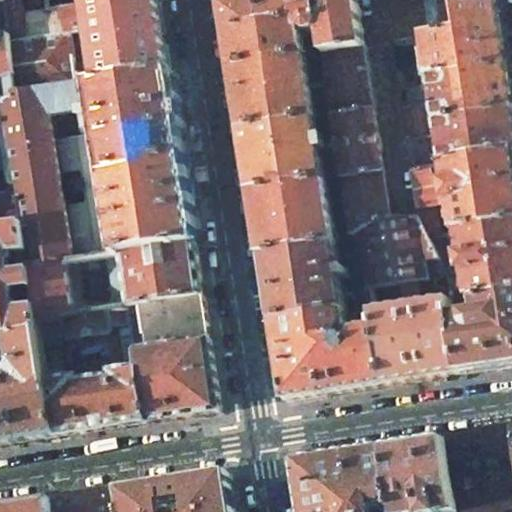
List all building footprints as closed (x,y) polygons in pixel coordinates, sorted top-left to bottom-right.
[(6,0),(0,0),(0,105),(4,105),(21,102),(13,43),(12,36),(0,37),(0,4),(7,4),(6,0)] [(6,0),(7,4),(12,36),(13,43),(73,36),(69,7),(49,10),(26,13),(24,0),(6,0)] [(94,64),(77,66),(80,88),(81,87),(81,88),(86,87),(87,86),(170,72),(158,0),(122,0),(111,2),(69,7),(73,36),(89,33),(94,64)] [(238,70),(311,60),(328,57),(368,51),(360,0),(259,0),(228,8),(238,70)] [(425,36),(431,80),(433,91),(409,95),(411,109),(403,110),(413,171),(511,154),(511,103),(496,0),(456,5),(455,0),(392,0),(386,1),(393,41),(425,36)] [(73,36),(13,43),(21,102),(4,105),(10,142),(9,143),(9,144),(56,139),(53,118),(85,113),(81,88),(81,87),(80,88),(77,66),(73,36)] [(368,51),(328,57),(338,118),(377,111),(368,51)] [(311,60),(238,70),(247,133),(321,121),(311,60)] [(170,72),(87,86),(86,87),(86,91),(93,90),(100,134),(105,170),(184,158),(170,72)] [(0,105),(0,229),(28,226),(21,185),(14,186),(15,193),(0,194),(0,143),(9,143),(10,142),(4,105),(0,105)] [(377,111),(338,118),(348,181),(387,175),(377,111)] [(321,121),(247,133),(257,196),(330,184),(325,149),(332,148),(330,140),(324,141),(321,121)] [(184,158),(105,170),(100,134),(57,141),(77,264),(124,259),(123,255),(197,243),(184,158)] [(21,185),(28,226),(32,254),(35,269),(68,265),(69,265),(77,264),(57,141),(56,139),(9,144),(14,186),(21,185)] [(511,154),(413,171),(420,219),(430,238),(442,236),(438,205),(453,203),(457,233),(461,233),(511,224),(511,154)] [(387,175),(348,181),(356,237),(364,233),(394,219),(387,175)] [(330,184),(257,196),(267,259),(339,245),(330,184)] [(339,245),(267,259),(277,323),(348,312),(377,307),(374,289),(404,284),(433,280),(449,277),(430,238),(420,219),(394,219),(364,233),(373,286),(368,287),(368,293),(358,294),(346,286),(339,245)] [(511,224),(461,233),(471,300),(473,302),(476,301),(511,295),(511,224)] [(35,272),(17,275),(15,262),(19,262),(18,256),(32,254),(28,226),(0,229),(0,341),(45,334),(43,323),(41,308),(24,310),(23,305),(20,305),(19,297),(24,296),(24,293),(38,291),(35,272)] [(197,243),(123,255),(124,259),(126,271),(122,272),(116,279),(118,288),(125,294),(130,293),(132,308),(132,309),(134,309),(206,299),(197,243)] [(68,265),(35,269),(35,272),(38,291),(38,293),(40,302),(41,308),(43,323),(77,317),(77,316),(69,265),(68,265)] [(433,280),(404,284),(405,292),(420,290),(420,294),(435,292),(433,280)] [(470,315),(455,317),(465,376),(501,370),(511,368),(511,295),(476,301),(478,316),(471,317),(470,315)] [(465,376),(455,317),(453,305),(453,302),(430,305),(429,296),(421,297),(422,306),(378,313),(380,328),(390,387),(465,376)] [(134,309),(151,424),(222,413),(224,412),(206,299),(134,309)] [(45,334),(62,438),(84,435),(151,424),(134,309),(132,309),(132,308),(77,316),(77,317),(43,323),(45,334)] [(348,312),(277,323),(290,403),(390,387),(380,328),(360,332),(353,346),(347,341),(350,329),(348,312)] [(0,341),(0,448),(62,438),(45,334),(0,341)] [(511,511),(511,431),(449,441),(454,465),(461,511),(511,511)] [(388,450),(398,509),(397,510),(397,511),(461,511),(454,465),(449,441),(388,450)] [(388,450),(300,463),(300,464),(299,465),(299,468),(302,490),(304,493),(306,511),(381,511),(397,510),(398,509),(388,450)] [(123,491),(125,511),(238,511),(233,474),(123,491)] [(125,511),(123,491),(69,500),(58,502),(59,511),(125,511)] [(7,511),(0,511),(59,511),(58,502),(20,509),(20,508),(7,510),(7,511)]
